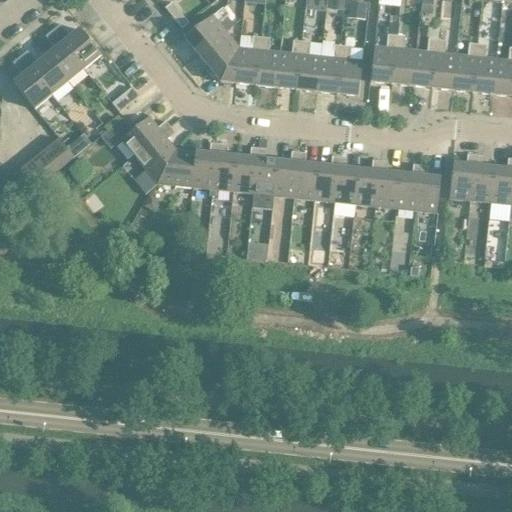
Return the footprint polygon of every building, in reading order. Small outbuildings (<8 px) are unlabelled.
[(165,9),(182,29),(188,24),(171,3),(165,9)] [(363,22),(365,5),(348,4),(347,20),(363,22)] [(200,59),(228,36),(218,24),(228,15),(222,8),(212,17),(212,16),(184,39),(200,59)] [(52,31),(84,70),(100,56),(79,30),(70,37),(59,25),(52,31)] [(84,70),(52,31),(45,37),(55,49),(46,57),(67,83),(84,70)] [(390,85),(395,36),(387,35),(386,49),(374,47),(370,83),(390,85)] [(238,48),(228,36),(200,59),(210,71),(238,48)] [(395,36),(390,85),(411,87),(415,52),(403,50),(405,37),(395,36)] [(241,49),(238,85),(255,87),(261,38),(253,37),(251,50),(241,49)] [(261,38),(255,87),(276,89),(280,53),(268,52),(269,39),(261,38)] [(415,52),(411,87),(431,89),(436,41),(428,40),(427,53),(415,52)] [(292,55),(280,53),(276,89),(297,91),(301,42),(293,41),(292,55)] [(445,42),(436,41),(431,89),(452,91),(455,56),(444,55),(445,42)] [(310,43),(301,42),(297,91),(317,93),(320,58),(308,56),(310,43)] [(467,57),(455,56),(452,91),(472,93),(477,45),(469,44),(467,57)] [(477,45),(472,93),(492,96),(496,60),(484,59),(486,46),(477,45)] [(332,59),(320,58),(317,93),(337,95),(342,47),(333,46),(332,59)] [(342,47),(337,95),(358,97),(361,62),(349,61),(350,48),(342,47)] [(239,49),(238,48),(210,71),(220,83),(238,85),(241,49),(239,49)] [(508,61),(496,60),(492,96),(511,97),(511,48),(509,48),(508,61)] [(27,52),(20,57),(51,96),(67,83),(46,57),(37,64),(27,52)] [(51,96),(20,57),(12,63),(22,76),(13,84),(34,110),(51,96)] [(139,97),(131,88),(111,104),(119,113),(139,97)] [(134,157),(170,128),(165,122),(157,129),(148,118),(121,141),(134,157)] [(170,128),(134,157),(157,185),(175,151),(166,140),(175,133),(170,128)] [(49,147),(64,165),(74,157),(58,139),(49,147)] [(195,153),(192,188),(209,190),(208,197),(211,197),(217,145),(210,144),(209,154),(195,153)] [(225,145),(217,145),(211,197),(215,197),(215,191),(232,193),(236,157),(224,156),(225,145)] [(49,147),(39,154),(54,173),(64,165),(49,147)] [(236,157),(232,193),(253,195),(258,149),(250,148),(249,159),(236,157)] [(258,149),(253,195),(273,197),(277,162),(264,160),(265,150),(258,149)] [(175,151),(157,185),(192,188),(195,153),(175,151)] [(290,163),(277,162),(273,197),(294,199),(298,153),(291,152),(290,163)] [(298,153),(294,199),(314,201),(318,166),(305,164),(306,154),(298,153)] [(54,173),(39,154),(30,162),(45,181),(54,173)] [(469,202),(474,156),(467,155),(466,165),(452,164),(449,200),(469,202)] [(474,156),(469,202),(489,204),(493,168),(481,167),(482,157),(474,156)] [(330,167),(318,166),(314,201),(334,204),(339,158),(332,157),(330,167)] [(346,158),(339,158),(334,204),(355,206),(358,170),(345,169),(346,158)] [(506,170),(493,168),(489,204),(510,206),(511,185),(511,159),(508,159),(506,170)] [(371,171),(358,170),(355,206),(375,208),(380,162),(372,161),(371,171)] [(30,162),(21,169),(36,188),(45,181),(30,162)] [(387,163),(380,162),(375,208),(395,210),(399,174),(386,173),(387,163)] [(399,174),(395,210),(416,212),(421,166),(413,165),(412,176),(399,174)] [(427,167),(421,166),(416,212),(436,214),(440,179),(426,177),(427,167)] [(36,188),(21,169),(12,177),(19,202),(36,188)] [(0,176),(0,179),(0,199),(19,202),(12,177),(0,176)]
